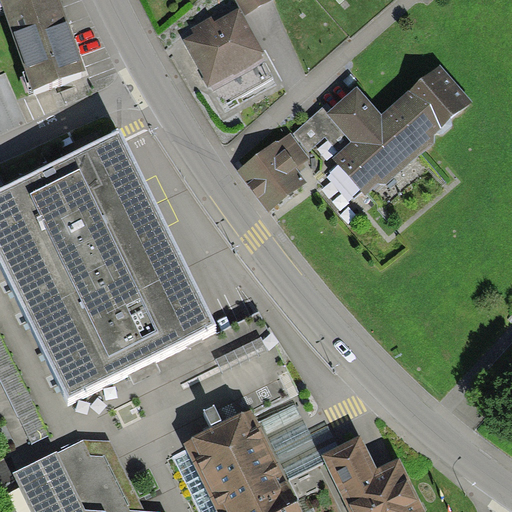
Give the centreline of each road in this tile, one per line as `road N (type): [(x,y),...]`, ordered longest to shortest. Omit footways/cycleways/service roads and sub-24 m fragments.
road 1 (tertiary): [(153,81),(303,296),(403,403),(511,492)]
road 2 (residential): [(0,149),(153,81)]
